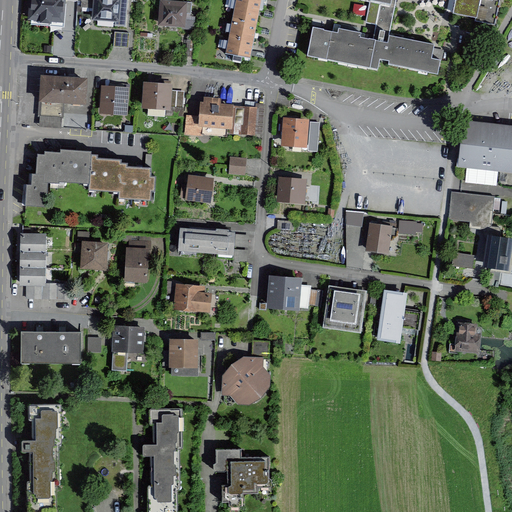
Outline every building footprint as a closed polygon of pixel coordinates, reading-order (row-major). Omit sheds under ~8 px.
[(32,0),(31,17),(41,18),(41,23),(51,23),(51,19),(61,20),(62,0),(78,1),(78,0),(32,0)] [(97,0),(96,17),(116,19),(115,26),(126,27),(127,0),(97,0)] [(167,0),(167,4),(163,4),(162,23),(182,25),(184,10),(191,10),(192,2),(184,2),(183,5),(179,5),(179,0),(167,0)] [(235,9),(233,20),(256,25),(259,10),(262,11),(264,0),(236,0),(237,1),(231,0),(230,8),(235,9)] [(391,0),(371,0),(366,22),(386,26),(391,0)] [(459,0),(457,14),(476,18),(475,21),(495,25),(499,0),(459,0)] [(256,25),(233,20),(232,25),(227,24),(225,32),(230,33),(230,37),(254,42),(256,33),(254,32),(256,25)] [(334,24),(332,32),(363,38),(364,33),(339,28),(340,25),(334,24)] [(434,48),(388,39),(387,47),(323,34),(324,29),(313,27),(308,53),(378,67),(380,60),(429,69),(428,73),(438,75),(441,60),(432,58),(434,48)] [(130,33),(115,32),(114,47),(129,48),(130,33)] [(254,42),(230,37),(226,54),(249,58),(251,50),(252,50),(254,42)] [(196,40),(188,39),(186,56),(194,57),(196,40)] [(60,79),(49,78),(42,84),(40,116),(62,117),(63,101),(84,102),(85,81),(68,80),(68,78),(60,78),(60,79)] [(163,86),(146,85),(145,106),(149,106),(148,114),(164,115),(165,107),(183,109),(184,94),(169,92),(170,82),(163,81),(163,86)] [(111,91),(105,91),(104,109),(123,111),(124,92),(127,92),(128,85),(111,84),(111,91)] [(205,105),(204,105),(202,118),(202,124),(203,124),(202,129),(203,129),(228,131),(230,107),(218,106),(219,103),(205,102),(205,105)] [(253,134),(256,109),(230,107),(228,131),(253,134)] [(203,134),(203,129),(202,129),(203,124),(202,124),(202,118),(188,117),(187,133),(203,134)] [(306,122),(282,120),(281,131),(286,131),(285,143),(304,144),(306,122)] [(318,126),(310,126),(309,140),(317,141),(318,126)] [(511,168),(511,130),(466,126),(462,163),(511,168)] [(59,182),(89,184),(91,154),(91,151),(61,149),(60,153),(58,182),(59,182)] [(58,182),(60,153),(45,151),(44,155),(37,154),(36,174),(32,174),(31,185),(27,184),(25,205),(45,207),(46,195),(47,195),(48,183),(59,184),(59,182),(58,182)] [(89,190),(119,192),(121,163),(121,160),(99,158),(99,155),(91,154),(89,184),(89,190)] [(230,166),(245,167),(246,159),(231,158),(230,166)] [(129,163),(121,163),(119,192),(119,199),(151,201),(152,191),(155,191),(156,176),(151,176),(151,168),(129,167),(129,163)] [(245,167),(230,166),(230,173),(245,174),(245,167)] [(210,181),(191,179),(190,187),(184,187),(183,196),(208,199),(210,181)] [(301,182),(282,180),(280,199),(304,201),(305,188),(301,188),(301,182)] [(449,217),(468,219),(473,209),(493,213),(494,197),(452,192),(449,217)] [(348,209),(347,223),(364,224),(365,210),(348,209)] [(491,227),(493,213),(473,209),(468,219),(470,220),(470,225),(491,227)] [(294,222),(279,221),(278,229),(293,230),(294,222)] [(367,249),(387,252),(389,235),(396,236),(397,228),(390,227),(390,223),(378,221),(377,226),(371,225),(367,249)] [(400,223),(400,232),(415,233),(415,231),(420,231),(420,225),(400,223)] [(491,227),(490,241),(487,264),(506,267),(509,244),(498,242),(500,228),(491,227)] [(204,249),(206,231),(180,229),(178,251),(180,251),(180,254),(204,256),(204,249)] [(206,231),(204,249),(215,249),(215,254),(217,254),(217,257),(233,259),(235,234),(229,233),(229,230),(216,229),(216,232),(206,231)] [(22,235),(22,251),(43,252),(43,236),(22,235)] [(134,249),(128,249),(127,277),(135,278),(135,280),(145,280),(147,250),(149,250),(149,243),(134,242),(134,249)] [(106,245),(84,243),(83,268),(90,268),(90,265),(94,265),(94,267),(104,268),(105,258),(101,258),(102,251),(105,251),(106,245)] [(22,251),(22,267),(43,268),(43,252),(22,251)] [(453,256),(452,266),(472,269),(474,259),(453,256)] [(22,267),(22,283),(27,283),(35,284),(42,284),(43,268),(22,267)] [(299,280),(272,278),(270,305),(284,306),(284,301),(301,303),(302,290),(298,290),(299,280)] [(208,310),(209,295),(198,294),(199,289),(179,287),(177,307),(208,310)] [(302,287),(302,290),(301,303),(305,303),(305,309),(308,309),(308,304),(316,305),(318,290),(311,289),(311,288),(302,287)] [(333,327),(342,329),(348,289),(330,287),(325,321),(334,322),(333,327)] [(365,292),(348,289),(342,329),(351,330),(351,325),(360,326),(365,292)] [(421,313),(385,307),(381,337),(399,340),(401,326),(418,328),(421,313)] [(458,349),(474,351),(476,335),(474,335),(475,325),(460,324),(460,328),(456,328),(455,344),(458,345),(458,349)] [(36,331),(21,331),(21,361),(51,361),(51,331),(43,331),(43,326),(36,325),(36,331)] [(59,331),(51,331),(51,361),(81,362),(81,332),(66,331),(66,326),(59,326),(59,331)] [(142,328),(115,327),(113,366),(124,366),(125,350),(141,351),(142,328)] [(88,338),(88,352),(101,352),(101,339),(88,338)] [(196,341),(172,340),(172,352),(163,352),(163,365),(171,366),(171,375),(199,376),(199,365),(196,365),(196,355),(199,355),(199,348),(196,348),(196,341)] [(253,341),(252,357),(269,358),(269,341),(253,341)] [(238,363),(234,367),(255,390),(261,384),(267,385),(268,376),(261,367),(261,360),(245,359),(244,366),(242,368),(238,363)] [(248,395),(255,390),(234,367),(230,370),(234,375),(232,377),(225,376),(224,393),(231,393),(239,402),(248,402),(248,395)] [(61,403),(28,404),(29,421),(35,420),(35,445),(32,445),(33,486),(30,486),(30,511),(24,511),(54,511),(57,508),(57,506),(51,506),(51,496),(57,488),(57,485),(54,485),(54,475),(60,467),(60,465),(54,465),(54,455),(59,447),(59,445),(56,445),(56,435),(62,426),(62,424),(56,424),(56,414),(61,406),(61,403)] [(183,410),(183,408),(149,408),(150,425),(156,425),(156,449),(153,449),(154,490),(151,490),(151,511),(178,511),(178,510),(172,510),(172,501),(178,492),(178,490),(175,490),(175,480),(180,472),(180,469),(175,469),(174,460),(180,452),(180,449),(177,449),(177,439),(183,431),(183,428),(177,428),(177,419),(183,410)] [(241,448),(216,449),(216,466),(231,466),(231,471),(227,471),(227,485),(222,485),(222,502),(239,502),(239,493),(258,493),(258,482),(269,482),(269,456),(242,457),(241,448)]
